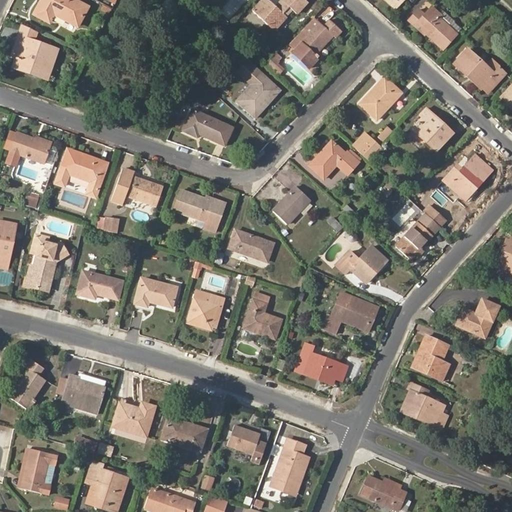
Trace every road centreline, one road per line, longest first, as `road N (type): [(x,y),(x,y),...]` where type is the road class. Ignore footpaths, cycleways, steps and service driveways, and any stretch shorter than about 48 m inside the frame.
road 1 (residential): [(0,94),(249,181),(384,38)]
road 2 (residential): [(356,429),(226,379),(1,317)]
road 3 (residential): [(511,192),(405,312),(356,429)]
road 4 (residential): [(511,497),(356,429)]
road 5 (residential): [(511,149),(384,38)]
